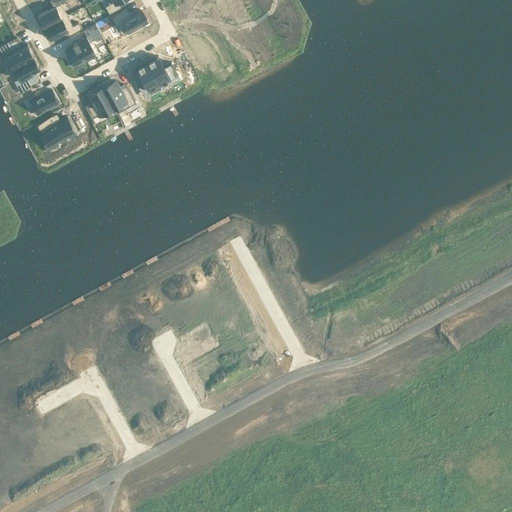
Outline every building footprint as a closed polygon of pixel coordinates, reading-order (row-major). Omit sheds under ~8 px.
[(39,18),(37,18),(41,25),(43,24),(44,27),(67,14),(60,3),(65,0),(50,0),(54,7),(38,15),(39,18)] [(107,0),(110,4),(106,6),(109,13),(120,7),(117,2),(119,0),(107,0)] [(127,8),(111,16),(116,25),(117,25),(122,34),(140,25),(148,20),(147,19),(142,10),(131,16),(127,8)] [(67,14),(44,27),(50,38),(66,29),(69,35),(82,28),(79,22),(73,25),(67,14)] [(96,23),(99,28),(109,23),(106,17),(96,23)] [(95,23),(85,28),(92,40),(102,34),(95,23)] [(16,37),(0,45),(0,52),(3,58),(8,56),(14,66),(13,67),(34,56),(34,55),(33,56),(27,45),(28,45),(28,44),(22,47),(21,48),(16,38),(17,37),(16,37)] [(72,44),(65,48),(69,55),(67,56),(67,57),(73,68),(85,61),(96,56),(88,42),(86,37),(78,41),(77,40),(72,43),(72,44)] [(158,55),(147,61),(159,83),(162,88),(179,78),(170,62),(164,66),(158,55)] [(34,56),(13,67),(14,67),(20,77),(15,80),(21,91),(20,91),(20,92),(39,81),(40,81),(40,80),(39,81),(34,71),(35,70),(40,67),(39,67),(33,56),(34,56)] [(142,78),(135,82),(142,93),(159,83),(147,61),(136,68),(142,78)] [(102,86),(113,107),(116,113),(128,106),(135,103),(135,104),(136,103),(126,85),(122,88),(119,87),(118,86),(115,80),(102,87),(102,86)] [(91,104),(86,107),(86,108),(87,107),(91,113),(89,114),(90,114),(91,114),(92,116),(91,116),(91,117),(99,113),(103,120),(116,113),(113,107),(102,86),(88,94),(92,101),(91,104)] [(33,87),(22,93),(25,101),(37,94),(33,87)] [(52,89),(30,101),(37,115),(59,103),(52,89)] [(54,115),(37,124),(41,132),(39,133),(40,134),(41,133),(48,144),(56,139),(58,142),(69,136),(70,137),(74,135),(74,136),(77,134),(77,133),(76,134),(68,118),(69,118),(68,117),(59,123),(54,115)] [(218,259),(196,270),(202,280),(223,268),(218,259)] [(223,268),(202,280),(207,289),(228,278),(223,268)] [(228,278),(207,289),(212,299),(233,287),(228,278)] [(156,287),(155,287),(165,307),(167,306),(176,323),(191,315),(178,290),(171,294),(165,282),(156,287)] [(233,287),(212,299),(217,308),(238,297),(233,287)] [(238,297),(217,308),(222,318),(243,306),(238,297)] [(243,306),(222,318),(228,327),(249,316),(243,306)] [(127,318),(118,324),(126,339),(136,334),(139,340),(161,328),(160,326),(162,324),(156,314),(154,315),(153,314),(131,325),(127,318)] [(239,335),(232,339),(234,343),(241,339),(239,335)] [(232,339),(224,343),(227,347),(234,343),(232,339)] [(131,341),(123,346),(132,363),(136,362),(141,359),(131,341)] [(258,343),(249,348),(260,369),(270,364),(258,343)] [(220,345),(213,349),(215,353),(222,349),(220,345)] [(249,348),(239,353),(251,374),(260,369),(249,348)] [(213,349),(205,353),(208,357),(215,353),(213,349)] [(59,350),(41,359),(51,377),(68,367),(59,350)] [(239,353),(230,358),(241,379),(251,374),(239,353)] [(141,359),(136,362),(141,371),(150,366),(145,357),(141,359)] [(230,358),(220,363),(232,384),(241,379),(230,358)] [(41,359),(24,369),(33,387),(51,377),(41,359)] [(220,363),(211,368),(223,389),(232,384),(220,363)] [(211,368),(202,374),(213,395),(223,389),(211,368)] [(15,379),(1,387),(15,412),(29,404),(15,379)] [(159,388),(152,392),(167,419),(181,411),(178,405),(180,404),(176,397),(174,398),(170,391),(163,395),(159,388)] [(93,429),(82,435),(94,456),(105,450),(102,444),(109,440),(100,423),(92,427),(93,429)] [(94,456),(82,435),(72,441),(71,439),(64,442),(73,460),(79,456),(82,462),(94,456)] [(54,453),(41,460),(53,481),(65,474),(54,453)] [(28,494),(16,471),(0,480),(12,503),(28,494)]
